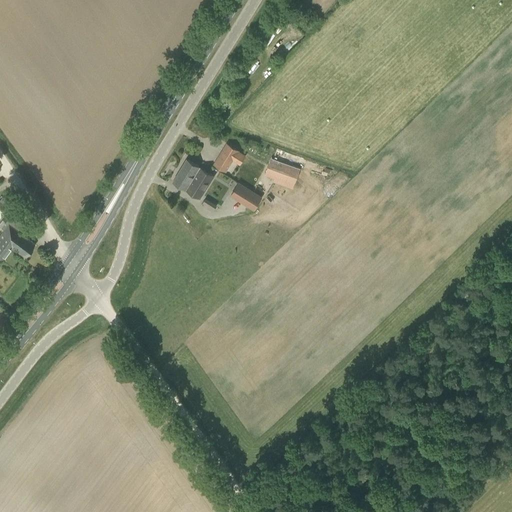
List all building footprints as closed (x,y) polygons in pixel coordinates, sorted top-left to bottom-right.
[(213,164),(226,172),(239,150),(226,142),(213,164)] [(171,179),(184,188),(191,177),(195,180),(200,171),(202,172),(204,170),(185,157),(171,179)] [(274,178),(273,182),(292,189),(300,168),(271,157),(265,175),(274,178)] [(191,177),(184,188),(200,198),(214,176),(204,170),(202,172),(200,171),(195,180),(191,177)] [(262,197),(238,181),(230,195),(254,210),(262,197)] [(205,197),(201,204),(212,211),(217,204),(205,197)] [(0,212),(9,219),(14,213),(0,202),(0,212)] [(8,224),(2,232),(8,237),(5,241),(7,243),(12,247),(11,249),(16,252),(16,251),(24,256),(25,256),(27,256),(29,254),(28,252),(34,244),(8,224)] [(2,232),(0,234),(0,257),(3,259),(12,247),(7,243),(5,241),(8,237),(2,232)]
